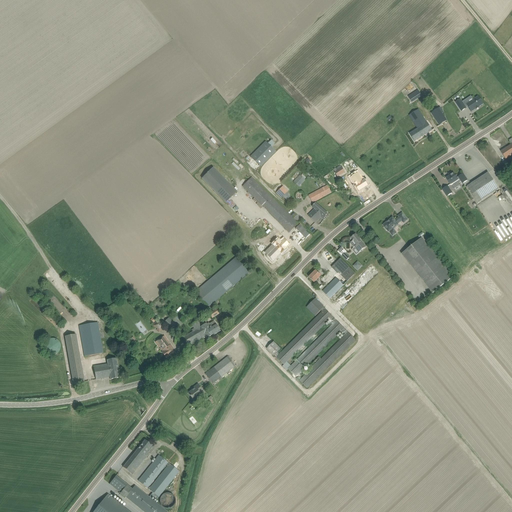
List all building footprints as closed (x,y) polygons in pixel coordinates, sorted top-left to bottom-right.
[(407,96),(411,102),(422,95),(418,89),(407,96)] [(457,104),(452,107),(457,114),(461,111),(461,110),(463,109),(467,115),(471,112),(474,110),(478,107),(474,100),(469,103),(466,99),(457,105),(457,104)] [(444,113),(440,107),(431,113),(440,126),(447,121),(442,114),(444,113)] [(432,130),(430,126),(427,122),(427,123),(418,109),(409,115),(418,129),(410,134),(415,142),(432,130)] [(246,161),(256,172),(285,142),(275,132),(246,161)] [(511,155),(511,144),(501,152),(506,159),(511,155)] [(237,192),(213,167),(202,178),(225,203),(237,192)] [(454,173),(450,176),(449,175),(446,177),(447,178),(446,178),(449,182),(454,189),(461,184),(460,182),(461,182),(463,184),(468,180),(463,174),(457,178),(454,173)] [(498,188),(491,177),(488,173),(467,186),(478,202),(498,188)] [(299,187),(305,180),(300,175),(293,182),(299,187)] [(368,185),(365,181),(365,180),(361,182),(360,179),(358,175),(351,179),(359,191),(368,185)] [(295,215),(293,217),(251,176),(242,186),(288,232),(300,220),(295,215)] [(327,185),(313,193),(317,200),(331,193),(327,185)] [(276,193),(281,198),(288,191),(283,186),(276,193)] [(453,193),(448,186),(442,189),(447,197),(453,193)] [(314,209),(314,210),(308,216),(312,219),(315,223),(321,217),(323,219),(328,214),(324,211),(316,203),(312,207),(314,209)] [(393,218),(383,225),(385,227),(384,228),(386,230),(387,230),(388,232),(389,231),(393,236),(396,233),(393,228),(398,224),(402,221),(403,223),(407,220),(402,213),(398,216),(399,218),(395,221),(393,218)] [(499,224),(506,236),(511,232),(511,218),(511,217),(499,224)] [(365,247),(359,238),(356,234),(351,238),(353,240),(353,241),(351,242),(351,244),(354,248),(355,247),(359,252),(365,247)] [(410,248),(402,254),(421,279),(433,294),(453,277),(443,264),(428,245),(427,246),(422,238),(410,248)] [(287,248),(278,239),(272,245),(275,248),(267,256),(272,260),(280,253),(281,254),(287,248)] [(236,258),(198,290),(195,287),(192,290),(207,308),(249,273),(236,258)] [(348,281),(355,273),(344,262),(341,259),(338,261),(335,264),(332,267),(340,276),(341,275),(348,281)] [(319,278),(321,280),(323,278),(321,276),(316,271),(309,278),(314,283),(319,278)] [(332,297),(340,288),(343,286),(344,285),(336,278),(328,286),(323,291),(330,299),(332,297)] [(292,366),(289,369),(296,376),(342,330),(346,334),(321,359),(319,357),(310,366),(312,369),(300,380),(308,388),(356,340),(324,308),(325,307),(316,298),(307,307),(315,316),(322,310),(323,312),(280,355),(277,352),(281,349),(274,342),(267,349),(274,356),(277,358),(284,365),(287,362),(330,319),(334,323),(335,323),(292,366)] [(217,309),(209,314),(212,318),(219,314),(217,309)] [(163,323),(171,330),(172,332),(177,326),(168,318),(163,323)] [(157,330),(160,332),(164,325),(157,320),(152,326),(155,328),(155,327),(157,329),(157,330)] [(214,321),(210,324),(209,322),(207,323),(201,326),(198,321),(192,324),(195,330),(183,337),(188,346),(206,336),(207,338),(213,335),(220,331),(214,321)] [(79,326),(84,356),(103,353),(98,322),(79,326)] [(73,384),(84,382),(76,335),(65,337),(73,384)] [(166,358),(175,351),(164,336),(156,342),(163,352),(162,353),(166,358)] [(49,338),(47,351),(58,353),(60,340),(49,338)] [(205,374),(213,384),(223,376),(225,378),(228,375),(226,373),(236,366),(228,356),(205,374)] [(116,358),(106,360),(107,364),(93,367),(95,375),(96,380),(110,377),(110,380),(120,378),(119,373),(116,358)] [(202,390),(201,388),(198,384),(194,388),(188,393),(193,400),(201,395),(199,393),(202,390)] [(145,440),(136,452),(145,459),(149,454),(147,451),(152,445),(145,440)] [(145,459),(136,452),(123,467),(132,475),(145,459)] [(167,511),(166,511),(157,504),(155,502),(151,499),(152,497),(156,501),(179,472),(169,463),(159,455),(138,481),(148,489),(167,465),(149,489),(153,493),(149,497),(139,489),(135,486),(132,490),(127,486),(127,485),(116,476),(112,481),(110,484),(121,493),(119,495),(124,499),(125,498),(126,497),(144,511),(167,511)] [(129,511),(108,494),(93,511),(129,511)]
